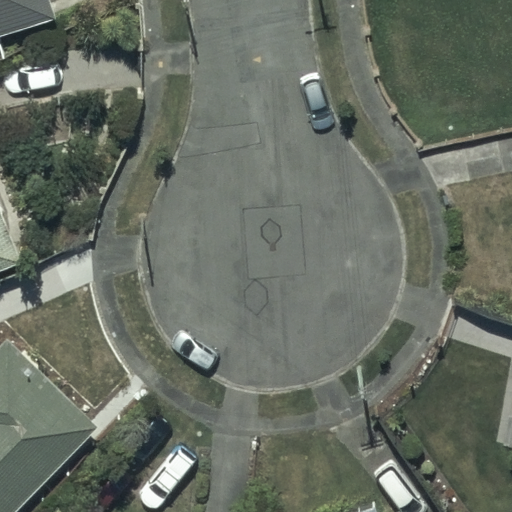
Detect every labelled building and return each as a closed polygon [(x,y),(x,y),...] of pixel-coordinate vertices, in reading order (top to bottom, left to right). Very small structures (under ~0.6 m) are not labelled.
[(0,0),(0,23),(47,9),(43,0),(0,0)] [(0,260),(12,256),(0,225),(0,260)] [(0,506),(87,419),(0,332),(0,506)] [(511,507),(511,422),(498,505),(511,507)] [(410,454),(451,511),(463,511),(488,494),(442,431),(410,454)] [(370,511),(367,499),(325,511),(370,511)]
